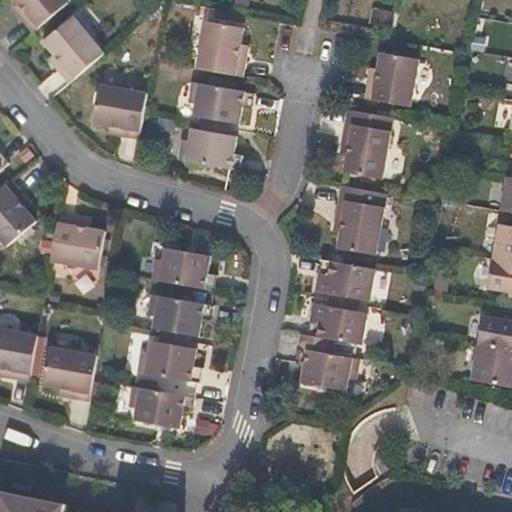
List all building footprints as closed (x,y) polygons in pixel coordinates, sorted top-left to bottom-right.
[(70,5),(65,0),(15,0),(21,7),(17,10),(35,34),(70,5)] [(104,54),(76,18),(45,43),(57,57),(52,61),(70,84),(104,54)] [(245,46),(248,28),(210,21),(201,68),(245,76),(251,47),(245,46)] [(414,108),(423,62),(383,54),(380,72),(374,71),(368,99),(414,108)] [(241,125),(244,108),(253,109),(256,93),(196,82),(192,102),(199,103),(197,116),(204,117),(202,123),(233,129),(234,124),(241,125)] [(142,139),(150,93),(102,85),(96,123),(114,127),(114,134),(142,139)] [(385,181),(397,117),(351,109),(343,154),(350,155),(347,174),(385,181)] [(235,153),(238,137),(232,135),(233,129),(202,123),(201,129),(195,129),(192,140),(185,139),(181,159),(242,171),(245,155),(235,153)] [(0,169),(11,161),(1,149),(0,149),(0,169)] [(40,221),(29,207),(34,202),(14,178),(0,189),(0,234),(10,246),(40,221)] [(379,257),(391,194),(344,186),(336,231),(343,233),(340,250),(379,257)] [(102,269),(110,231),(91,227),(93,219),(62,214),(54,259),(102,269)] [(511,265),(511,228),(502,227),(496,262),(511,265)] [(210,273),(213,256),(169,247),(166,261),(160,259),(156,278),(216,290),(219,275),(210,273)] [(374,303),(380,270),(325,260),(321,276),(327,277),(324,294),(332,296),(331,300),(365,306),(366,301),(374,303)] [(511,295),(511,265),(496,262),(491,292),(511,295)] [(214,321),(216,306),(156,295),(152,315),(159,316),(156,329),(163,330),(162,335),(192,341),(193,336),(200,337),(203,319),(214,321)] [(365,347),(371,316),(363,313),(365,306),(331,300),(329,308),(322,307),(319,324),(313,322),(310,335),(335,340),(335,341),(365,347)] [(511,354),(511,323),(486,319),(480,349),(511,354)] [(32,381),(40,334),(0,326),(0,366),(4,368),(3,375),(32,381)] [(359,383),(363,360),(333,354),(335,341),(335,340),(310,335),(304,334),(298,365),(306,367),(304,385),(350,393),(352,382),(359,383)] [(195,366),(197,350),(191,348),(192,341),(162,335),(160,342),(154,341),(151,354),(144,352),(140,372),(202,384),(204,368),(195,366)] [(92,401),(100,355),(55,346),(47,384),(64,388),(63,395),(92,401)] [(511,354),(480,349),(474,383),(511,390),(511,354)] [(192,415),(196,397),(136,386),(132,408),(138,409),(136,421),(181,429),(184,413),(192,415)] [(198,419),(197,433),(215,434),(215,420),(198,419)] [(69,504),(30,496),(3,490),(2,497),(0,496),(0,511),(77,511),(68,510),(69,504)]
